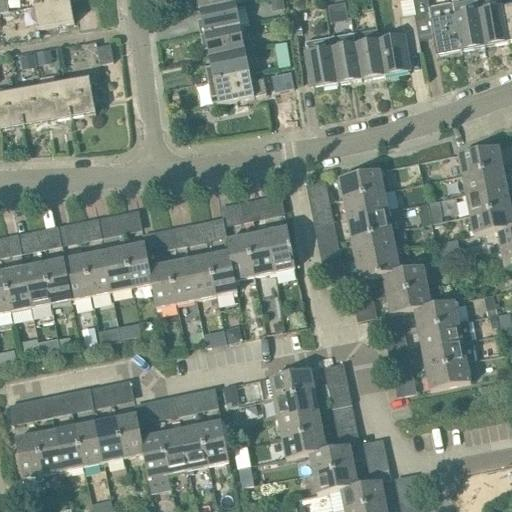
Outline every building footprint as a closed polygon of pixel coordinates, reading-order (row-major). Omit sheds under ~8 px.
[(33,0),(35,10),(71,4),(70,0),(33,0)] [(197,0),(200,13),(235,6),(234,0),(197,0)] [(416,18),(415,18),(415,22),(418,37),(433,34),(438,59),(463,55),(454,4),(430,9),(428,0),(412,0),(413,1),(414,1),(416,18)] [(485,51),(476,0),(475,0),(454,4),(463,55),(485,51)] [(508,46),(502,11),(499,0),(476,0),(485,51),(508,46)] [(0,15),(9,14),(7,1),(0,2),(0,15)] [(283,1),(271,3),(274,15),(285,12),(283,1)] [(35,10),(39,32),(75,25),(71,4),(35,10)] [(201,37),(205,36),(240,29),(235,6),(200,13),(202,23),(198,24),(201,37)] [(511,8),(502,11),(508,46),(511,45),(511,8)] [(418,37),(415,22),(415,18),(400,20),(404,41),(379,45),(385,80),(410,76),(407,58),(421,56),(419,45),(418,37)] [(284,30),(283,21),(273,23),(275,32),(284,30)] [(297,27),(290,28),(292,38),(299,37),(297,27)] [(245,53),(240,29),(205,36),(201,37),(203,50),(207,49),(209,59),(245,53)] [(355,36),(357,49),(363,84),(385,80),(379,45),(376,32),(355,36)] [(338,88),(363,84),(357,49),(355,36),(330,40),(332,53),(338,88)] [(330,40),(306,44),(314,92),(338,88),(332,53),(330,40)] [(114,64),(111,48),(99,50),(102,66),(114,64)] [(53,66),(51,53),(37,55),(39,68),(53,66)] [(209,84),(214,83),(250,77),(245,53),(209,59),(211,70),(206,70),(209,84)] [(37,72),(35,59),(20,62),(22,75),(37,72)] [(289,61),(279,63),(280,70),(290,68),(289,61)] [(254,76),(250,77),(214,83),(209,84),(212,98),(217,97),(219,108),(254,100),(266,98),(264,84),(256,86),(254,76)] [(277,95),(295,92),(292,76),(274,80),(277,95)] [(66,86),(72,122),(96,118),(90,82),(66,86)] [(42,91),(48,126),(72,122),(66,86),(42,91)] [(18,95),(24,130),(48,126),(42,91),(18,95)] [(0,97),(0,133),(0,135),(24,130),(18,95),(0,97)] [(499,150),(459,158),(463,177),(503,169),(499,150)] [(503,169),(463,177),(468,197),(507,189),(503,169)] [(341,181),(345,202),(385,194),(381,173),(341,181)] [(507,189),(468,197),(472,217),(511,209),(507,189)] [(385,194),(345,202),(349,222),(389,214),(385,194)] [(328,195),(308,199),(310,209),(330,205),(328,195)] [(282,198),(272,200),(276,220),(286,218),(282,198)] [(249,204),(240,206),(243,226),(253,224),(249,204)] [(330,205),(310,209),(312,219),(332,215),(330,205)] [(230,208),(234,228),(243,226),(240,206),(230,208)] [(428,207),(418,209),(419,217),(429,215),(428,207)] [(511,215),(511,209),(472,217),(476,238),(500,233),(500,232),(511,229),(511,215)] [(389,214),(349,222),(353,242),(394,234),(389,214)] [(128,216),(118,218),(122,238),(132,236),(128,216)] [(118,218),(108,220),(112,240),(122,238),(118,218)] [(88,224),(78,226),(82,246),(92,244),(88,224)] [(213,224),(203,226),(207,245),(217,244),(213,224)] [(78,226),(68,228),(72,248),(82,246),(78,226)] [(203,226),(193,228),(197,247),(207,245),(203,226)] [(511,229),(500,232),(500,233),(504,252),(511,250),(511,229)] [(48,232),(38,233),(42,254),(52,252),(48,232)] [(172,232),(162,234),(166,253),(176,252),(172,232)] [(287,232),(266,236),(274,275),(295,271),(287,232)] [(38,233),(28,235),(32,255),(42,254),(38,233)] [(162,234),(153,236),(157,255),(166,253),(162,234)] [(353,242),(357,262),(398,254),(394,234),(353,242)] [(336,235),(317,240),(319,249),(338,245),(336,235)] [(266,236),(246,240),(254,279),(274,275),(266,236)] [(8,239),(0,240),(0,251),(2,261),(12,259),(8,239)] [(246,240),(228,243),(230,255),(236,283),(254,279),(246,240)] [(338,245),(319,249),(321,259),(340,255),(338,245)] [(125,253),(132,292),(152,288),(149,271),(150,271),(145,248),(125,253)] [(125,253),(105,257),(112,296),(132,292),(125,253)] [(357,262),(362,283),(385,278),(385,277),(402,274),(402,273),(398,254),(357,262)] [(227,255),(210,259),(218,300),(238,296),(236,283),(230,255),(227,255)] [(105,257),(85,261),(92,300),(112,296),(105,257)] [(210,259),(189,263),(197,304),(218,300),(210,259)] [(85,261),(65,264),(72,304),(92,300),(85,261)] [(189,263),(169,267),(177,308),(197,304),(189,263)] [(65,264),(45,268),(52,308),(72,304),(65,264)] [(150,271),(149,271),(152,288),(156,312),(177,308),(169,267),(150,271)] [(45,268),(25,272),(32,312),(52,308),(45,268)] [(385,278),(389,297),(430,289),(425,268),(402,273),(402,274),(385,277),(385,278)] [(25,272),(5,276),(13,316),(32,312),(25,272)] [(0,318),(13,316),(5,276),(0,277),(0,318)] [(325,280),(327,290),(347,286),(345,277),(325,280)] [(430,289),(389,297),(394,318),(417,313),(417,312),(434,309),(434,308),(430,289)] [(356,304),(374,301),(372,291),(354,295),(356,304)] [(358,314),(375,310),(374,301),(356,304),(358,314)] [(495,302),(487,303),(490,319),(498,318),(495,302)] [(434,309),(417,312),(417,313),(421,333),(461,324),(457,303),(434,308),(434,309)] [(497,321),(491,322),(494,332),(500,331),(497,321)] [(461,324),(421,333),(425,353),(466,344),(473,343),(469,323),(461,324)] [(284,326),(275,326),(276,336),(286,335),(284,326)] [(386,330),(388,339),(404,336),(402,326),(386,330)] [(134,341),(142,339),(139,328),(132,329),(134,341)] [(241,328),(226,331),(229,346),(244,342),(241,328)] [(96,330),(84,332),(87,350),(99,348),(96,330)] [(388,339),(390,349),(406,346),(404,336),(388,339)] [(71,340),(59,342),(60,346),(61,353),(73,351),(71,340)] [(38,341),(18,345),(21,362),(35,359),(41,358),(38,341)] [(466,344),(425,353),(429,373),(466,365),(470,364),(478,363),(473,343),(466,344)] [(60,357),(60,355),(58,344),(51,345),(54,358),(60,357)] [(16,353),(0,356),(0,368),(1,368),(18,364),(16,353)] [(466,365),(429,373),(434,393),(471,385),(466,365)] [(394,369),(396,379),(412,376),(410,366),(394,369)] [(310,374),(262,383),(262,385),(266,405),(276,403),(314,396),(310,375),(310,374)] [(396,379),(398,389),(414,386),(412,376),(396,379)] [(346,379),(327,383),(329,393),(348,389),(346,379)] [(118,387),(109,389),(112,409),(122,407),(118,387)] [(109,389),(99,391),(103,411),(112,409),(109,389)] [(241,410),(237,389),(228,391),(232,412),(241,410)] [(348,389),(329,393),(331,403),(350,399),(348,389)] [(205,394),(195,396),(199,416),(209,414),(205,394)] [(79,395),(69,397),(73,417),(83,415),(79,395)] [(195,396),(185,398),(189,418),(199,416),(195,396)] [(318,415),(314,396),(276,403),(279,423),(318,415)] [(69,397),(59,399),(63,419),(73,417),(69,397)] [(164,402),(155,404),(158,424),(168,422),(164,402)] [(40,403),(30,405),(34,424),(43,423),(40,403)] [(149,426),(158,424),(155,404),(145,406),(149,426)] [(20,407),(24,426),(34,424),(30,405),(20,407)] [(283,443),(322,435),(318,415),(279,423),(283,443)] [(136,419),(115,423),(115,424),(123,463),(141,459),(143,459),(140,443),(142,443),(139,428),(137,418),(136,419)] [(354,419),(335,423),(337,433),(356,429),(354,419)] [(115,423),(95,426),(96,428),(103,467),(123,463),(115,424),(115,423)] [(95,426),(76,430),(76,432),(83,471),(103,467),(96,428),(95,426)] [(202,431),(209,471),(230,466),(223,427),(202,431)] [(356,429),(337,433),(339,442),(358,439),(356,429)] [(76,430),(56,434),(56,436),(64,475),(83,471),(76,432),(76,430)] [(209,471),(202,431),(181,435),(189,474),(209,471)] [(56,434),(36,438),(37,440),(44,479),(64,475),(56,436),(56,434)] [(181,435),(161,439),(169,478),(189,474),(181,435)] [(322,435),(283,443),(287,463),(311,459),(311,458),(325,455),(325,454),(322,435)] [(36,438),(16,442),(16,444),(24,483),(44,479),(37,440),(36,438)] [(142,443),(140,443),(143,459),(141,459),(146,483),(169,478),(161,439),(142,443)] [(311,459),(315,480),(354,472),(350,449),(325,454),(325,455),(311,458),(311,459)] [(240,473),(253,470),(249,451),(236,453),(240,473)] [(386,456),(366,459),(368,469),(388,465),(386,456)] [(388,465),(368,469),(370,479),(390,475),(388,465)] [(315,480),(318,499),(342,494),(358,491),(358,490),(354,472),(315,480)] [(358,491),(342,494),(342,496),(345,511),(350,511),(384,506),(380,486),(380,485),(372,487),(358,490),(358,491)] [(397,495),(399,504),(419,501),(417,491),(397,495)] [(399,504),(400,511),(412,511),(421,510),(419,501),(399,504)]
